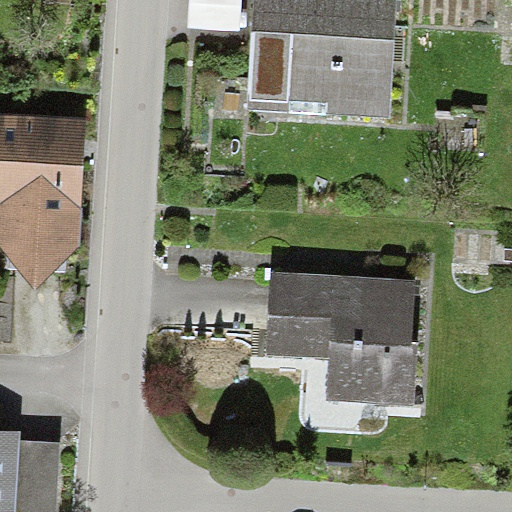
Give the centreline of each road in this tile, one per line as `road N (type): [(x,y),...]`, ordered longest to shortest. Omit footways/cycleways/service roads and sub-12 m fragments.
road 1 (residential): [(130,0),(114,500)]
road 2 (residential): [(114,500),(432,511)]
